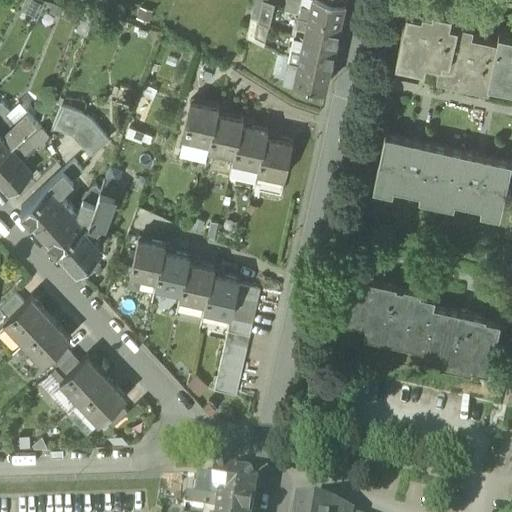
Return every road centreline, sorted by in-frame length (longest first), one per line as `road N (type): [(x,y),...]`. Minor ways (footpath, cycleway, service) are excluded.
road 1 (residential): [(276,469),(379,0)]
road 2 (residential): [(0,211),(224,460)]
road 3 (residential): [(0,468),(224,460)]
road 4 (residential): [(276,469),(389,511)]
